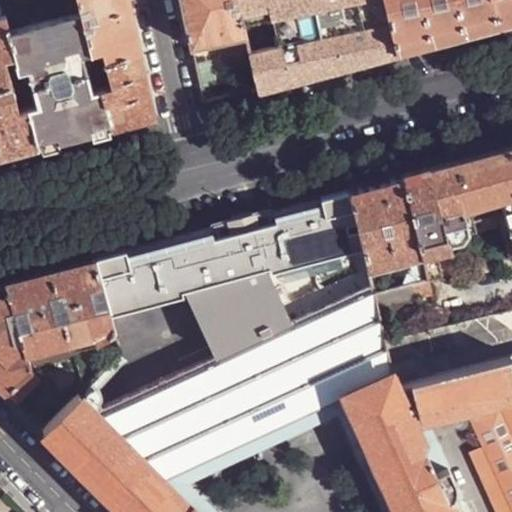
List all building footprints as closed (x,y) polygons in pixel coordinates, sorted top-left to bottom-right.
[(131,4),(130,0),(80,0),(83,9),(96,61),(141,50),(131,4)] [(180,0),(191,45),(216,39),(220,58),(250,51),(238,0),(180,0)] [(398,51),(385,0),(238,0),(250,51),(259,88),(284,82),(363,61),(398,51)] [(511,0),(385,0),(398,51),(421,45),(481,29),(511,21),(511,0)] [(95,130),(113,125),(96,61),(83,9),(10,29),(39,145),(95,130)] [(0,15),(0,154),(4,154),(39,145),(10,29),(6,14),(0,15)] [(96,61),(113,125),(138,119),(156,115),(141,50),(96,61)] [(511,146),(450,163),(403,176),(421,249),(422,254),(438,250),(450,248),(452,247),(450,242),(463,239),(469,229),(466,220),(505,209),(511,235),(511,146)] [(349,190),(349,192),(367,261),(384,258),(405,252),(421,249),(403,176),(378,182),(349,190)] [(422,254),(421,249),(405,252),(406,258),(422,254)] [(429,280),(444,276),(438,250),(422,254),(423,258),(428,279),(428,280),(429,280)] [(72,261),(50,267),(57,290),(62,289),(69,313),(64,314),(70,339),(93,332),(96,340),(116,329),(94,255),(72,261)] [(385,263),(384,258),(367,261),(369,267),(385,263)] [(428,279),(423,258),(406,262),(411,283),(413,283),(428,279)] [(28,273),(5,278),(26,350),(70,339),(64,314),(58,315),(51,292),(57,290),(50,267),(28,273)] [(218,353),(290,322),(265,270),(249,274),(192,289),(194,298),(193,299),(200,316),(218,353)] [(0,279),(0,385),(5,390),(30,368),(30,367),(30,365),(26,350),(5,278),(0,279)] [(416,297),(432,293),(429,280),(428,280),(428,279),(413,283),(416,297)] [(377,307),(416,297),(413,283),(411,283),(374,292),(377,307)] [(345,394),(393,373),(386,342),(377,307),(374,292),(372,284),(351,293),(290,322),(218,353),(191,365),(96,408),(164,476),(337,399),(345,394)] [(413,359),(511,335),(511,309),(386,342),(393,373),(395,383),(396,383),(429,376),(413,359)] [(75,352),(98,346),(96,340),(93,332),(70,339),(75,352)] [(75,352),(70,339),(26,350),(30,365),(75,352)] [(511,355),(429,376),(396,383),(412,418),(426,414),(467,404),(511,392),(511,355)] [(39,378),(30,368),(5,390),(16,401),(39,378)] [(393,373),(345,394),(399,511),(201,511),(194,505),(193,505),(179,493),(164,476),(96,408),(80,391),(62,408),(43,426),(127,511),(455,511),(440,477),(426,448),(412,418),(396,383),(395,383),(393,373)] [(511,392),(467,404),(486,445),(511,502),(511,392)] [(337,399),(345,417),(346,420),(388,511),(399,511),(345,394),(337,399)] [(345,417),(337,399),(164,476),(179,493),(193,487),(345,417)] [(439,442),(426,414),(412,418),(426,448),(439,442)] [(452,472),(439,442),(426,448),(440,477),(452,472)] [(499,511),(511,511),(511,502),(486,445),(472,452),(499,511)] [(457,511),(469,506),(452,472),(440,477),(455,511),(457,511)] [(217,511),(193,487),(179,493),(193,505),(194,505),(201,511),(217,511)]
